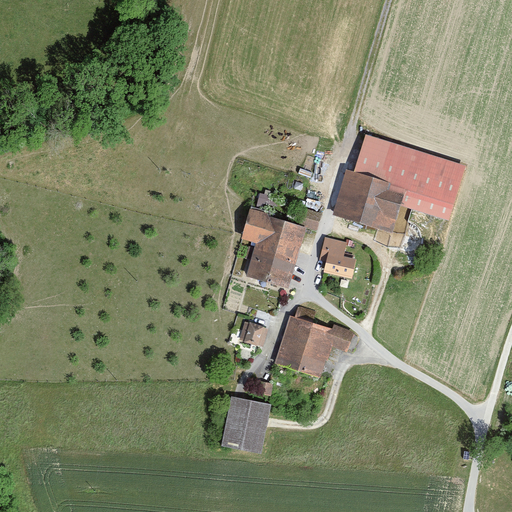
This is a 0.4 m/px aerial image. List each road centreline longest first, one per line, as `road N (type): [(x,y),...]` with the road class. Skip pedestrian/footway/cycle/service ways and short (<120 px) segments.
road 1 (track): [(468,511),(480,420),(314,297)]
road 2 (unknown): [(361,336),(378,282),(373,245),(316,231),(303,240),(295,269)]
